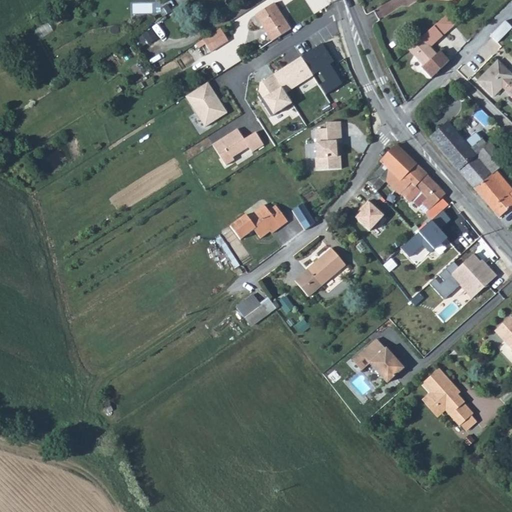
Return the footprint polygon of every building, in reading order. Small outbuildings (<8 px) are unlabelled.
[(271,41),(290,29),(273,3),(254,15),(271,41)] [(511,27),(505,21),(490,36),(497,43),(511,27)] [(143,46),(158,37),(152,27),(137,36),(143,46)] [(202,40),(210,52),(227,41),(219,28),(202,40)] [(422,37),(408,48),(424,65),(427,69),(425,71),(432,78),(450,60),(440,50),(437,53),(422,37)] [(321,41),(299,55),(313,75),(318,71),(325,80),(319,84),(326,95),(342,84),(329,64),(334,60),(321,41)] [(313,75),(299,55),(273,73),(279,83),(286,93),(313,75)] [(476,79),(491,95),(503,83),(508,88),(507,89),(511,94),(511,82),(509,78),(511,76),(496,61),(476,79)] [(279,83),(273,73),(258,82),(257,92),(271,114),(289,103),(277,84),(279,83)] [(207,81),(185,95),(205,126),(227,112),(216,95),(214,96),(210,91),(213,90),(207,81)] [(249,121),(239,126),(246,136),(255,131),(249,121)] [(326,128),(315,129),(317,157),(314,158),(315,170),(340,168),(340,155),(338,155),(337,141),(341,140),(339,121),(326,122),(326,128)] [(429,137),(458,170),(487,145),(481,138),(470,147),(448,121),(429,137)] [(235,130),(212,146),(226,167),(237,160),(234,156),(248,148),(250,151),(262,144),(254,131),(241,140),(235,130)] [(458,170),(474,189),(492,174),(507,161),(490,141),(487,145),(458,170)] [(366,182),(378,190),(386,181),(393,187),(403,178),(409,184),(399,195),(409,204),(412,201),(426,214),(446,194),(396,144),(384,156),(379,164),(381,166),(366,182)] [(474,189),(491,209),(509,193),(492,174),(474,189)] [(491,209),(498,218),(511,207),(511,208),(511,196),(509,193),(491,209)] [(302,202),(291,209),(304,229),(314,221),(302,202)] [(367,203),(352,217),(366,231),(381,217),(367,203)] [(245,213),(230,225),(240,239),(253,229),(260,237),(270,230),(271,232),(280,226),(268,210),(263,204),(247,216),(245,213)] [(275,205),(268,210),(280,226),(287,220),(275,205)] [(441,211),(399,247),(407,256),(420,245),(427,253),(445,238),(438,229),(449,220),(441,211)] [(294,279),(309,297),(345,265),(330,248),(294,279)] [(451,262),(428,283),(444,300),(457,288),(470,301),(497,276),(481,258),(478,261),(471,254),(456,268),(451,262)] [(242,302),(256,322),(267,314),(261,305),(253,294),(242,302)] [(287,295),(280,299),(287,312),(295,307),(287,295)] [(269,299),(261,305),(267,314),(276,308),(269,299)] [(511,317),(495,331),(511,350),(511,352),(511,353),(511,317)] [(378,338),(367,348),(376,357),(386,348),(378,338)] [(367,348),(362,352),(371,363),(388,382),(405,368),(399,360),(398,361),(395,358),(396,357),(387,347),(386,348),(376,357),(367,348)] [(449,355),(452,359),(458,354),(455,350),(449,355)] [(362,370),(371,363),(362,352),(353,360),(362,370)] [(424,400),(434,410),(438,407),(438,408),(441,405),(446,412),(460,426),(461,425),(472,415),(474,414),(465,404),(466,402),(459,395),(454,393),(451,390),(455,386),(440,368),(422,384),(431,394),(424,400)] [(455,386),(451,390),(454,393),(459,395),(461,393),(455,386)] [(424,400),(422,402),(438,419),(446,412),(441,405),(438,408),(438,407),(434,410),(424,400)] [(461,425),(467,432),(478,422),(472,415),(461,425)]
